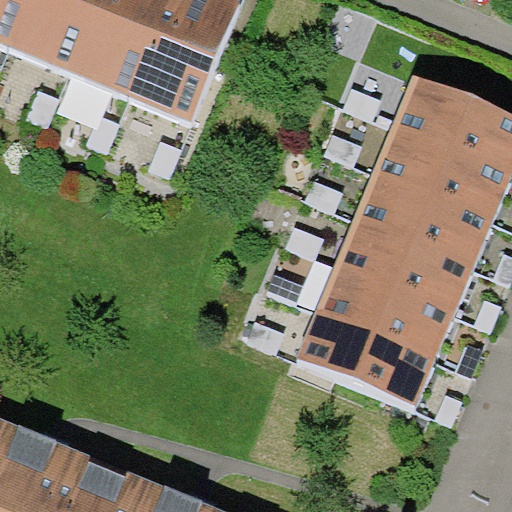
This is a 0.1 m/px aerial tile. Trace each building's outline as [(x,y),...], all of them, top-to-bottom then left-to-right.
[(231,15),(193,0),(0,0),(0,57),(182,132),(231,15)] [(511,175),(511,129),(403,85),(286,368),(411,419),(511,175)] [(375,104),(350,94),(341,117),(367,127),(375,104)] [(60,107),(35,97),(22,127),(48,137),(60,107)] [(119,134),(93,122),(79,151),(105,163),(119,134)] [(356,149),(332,140),(323,163),(348,172),(356,149)] [(182,159),(155,148),(144,178),(170,189),(182,159)] [(337,198),(311,188),(303,209),(329,219),(337,198)] [(318,244),(293,233),(283,255),(309,266),(318,244)] [(511,286),(511,265),(499,260),(489,286),(509,294),(511,286)] [(299,288),(274,277),(264,301),(289,312),(299,288)] [(503,314),(482,305),(469,334),(490,343),(503,314)] [(279,337),(253,327),(243,352),(270,362),(279,337)] [(484,362),(462,352),(450,379),(472,388),(484,362)] [(461,408),(441,400),(431,428),(451,435),(461,408)] [(205,511),(0,430),(0,511),(205,511)]
